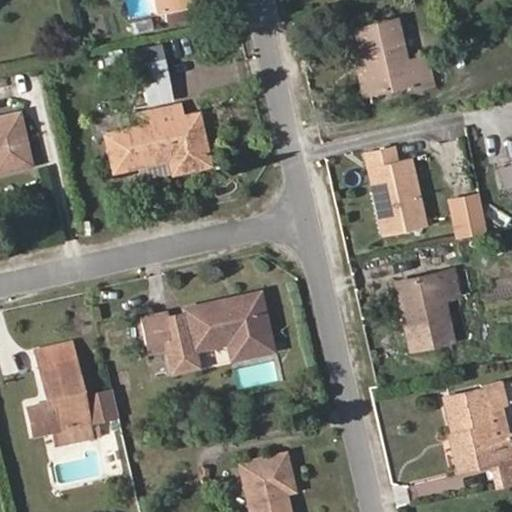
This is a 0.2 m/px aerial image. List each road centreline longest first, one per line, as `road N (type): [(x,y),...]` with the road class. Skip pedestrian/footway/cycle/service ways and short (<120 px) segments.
road 1 (residential): [(0,285),(307,216)]
road 2 (residential): [(307,216),(372,511)]
road 3 (residential): [(258,0),(307,216)]
